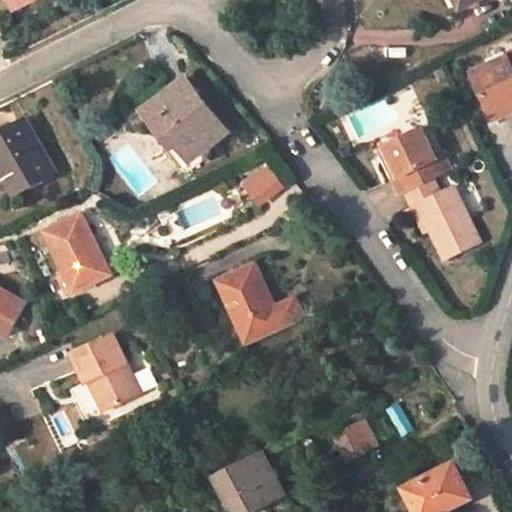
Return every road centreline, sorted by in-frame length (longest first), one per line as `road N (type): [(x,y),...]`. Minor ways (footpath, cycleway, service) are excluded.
road 1 (residential): [(487,363),(456,348),(266,76)]
road 2 (residential): [(0,78),(161,0)]
